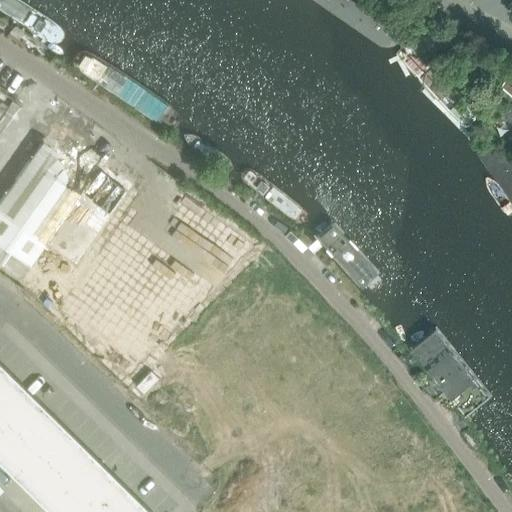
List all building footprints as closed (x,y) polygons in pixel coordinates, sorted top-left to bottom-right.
[(63,33),(15,0),(0,0),(0,12),(52,49),(63,33)] [(396,33),(345,0),(302,0),(383,53),(396,33)] [(179,113),(71,38),(59,54),(168,130),(179,113)] [(478,124),(411,45),(396,58),(463,137),(478,124)] [(240,156),(180,116),(170,131),(230,171),(240,156)] [(511,171),(484,133),(465,145),(511,211),(511,171)] [(314,215),(244,161),(233,176),(303,229),(314,215)] [(333,220),(312,241),(370,301),(392,279),(333,220)] [(151,511),(0,362),(0,461),(51,511),(151,511)] [(150,370),(136,385),(143,392),(158,377),(150,370)]
